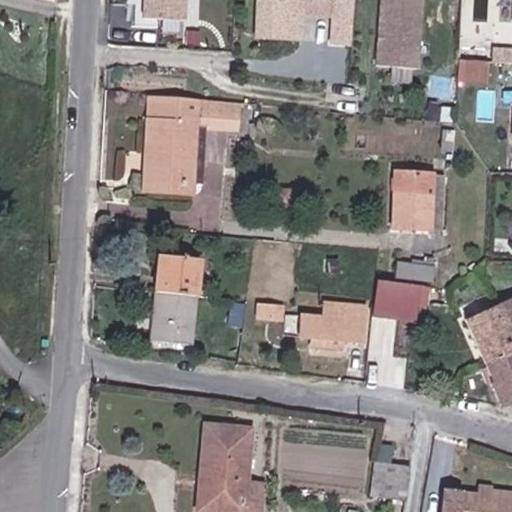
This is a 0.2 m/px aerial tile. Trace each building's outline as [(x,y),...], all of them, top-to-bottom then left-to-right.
[(183,0),(141,0),(141,23),(182,25),(183,0)] [(267,0),(266,35),(279,36),(311,37),(312,16),(341,17),(342,0),(334,0),(267,0)] [(427,0),(387,0),(386,68),(426,69),(427,0)] [(242,103),(178,99),(147,97),(145,123),(140,189),(193,192),(194,183),(204,184),(207,126),(240,128),(242,103)] [(441,231),(444,177),(405,174),(404,190),(412,191),(409,229),(441,231)] [(164,291),(160,338),(203,342),(207,296),(210,258),(166,255),(164,291)] [(448,278),(448,266),(404,263),(403,275),(448,278)] [(289,322),(290,309),(291,287),(279,287),(279,276),(268,276),(267,307),(266,321),(289,322)] [(511,318),(505,304),(476,318),(483,333),(511,318)] [(353,345),(372,347),(376,312),(326,309),(325,322),(308,321),(306,342),(321,344),(321,352),(352,354),(353,345)] [(511,318),(483,333),(498,366),(511,359),(511,318)] [(247,340),(249,323),(223,321),(222,338),(247,340)] [(379,324),(378,343),(386,343),(387,324),(379,324)] [(511,359),(498,366),(511,395),(511,359)] [(211,511),(245,511),(251,434),(203,429),(198,481),(205,481),(203,511),(211,511)] [(406,490),(412,454),(380,449),(376,476),(387,477),(386,487),(406,490)] [(499,501),(457,494),(454,511),(511,511),(511,494),(501,493),(499,501)]
